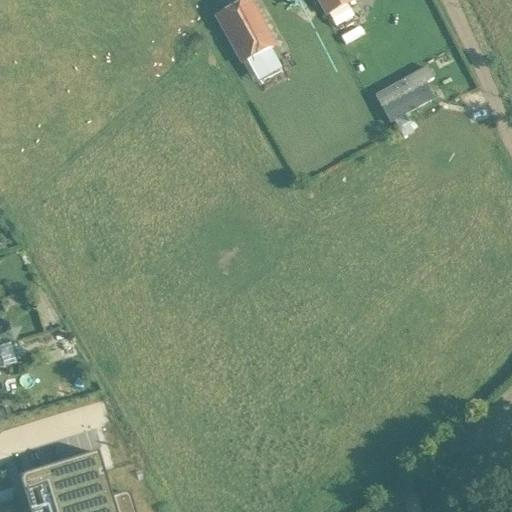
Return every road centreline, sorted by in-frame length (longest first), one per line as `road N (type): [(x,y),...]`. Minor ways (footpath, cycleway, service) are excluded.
road 1 (residential): [(35,0),(230,339)]
road 2 (residential): [(230,339),(511,173)]
road 3 (track): [(450,0),(511,150)]
road 4 (residential): [(230,339),(289,447)]
